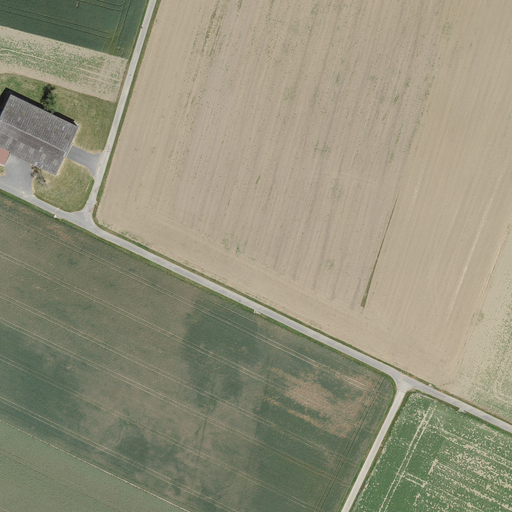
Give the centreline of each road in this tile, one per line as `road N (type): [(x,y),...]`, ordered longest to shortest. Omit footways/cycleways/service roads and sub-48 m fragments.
road 1 (track): [(0,184),(511,432)]
road 2 (track): [(83,226),(152,0)]
road 3 (track): [(343,511),(406,382)]
